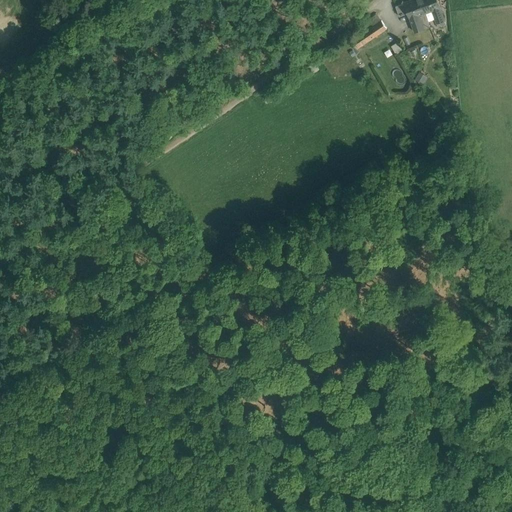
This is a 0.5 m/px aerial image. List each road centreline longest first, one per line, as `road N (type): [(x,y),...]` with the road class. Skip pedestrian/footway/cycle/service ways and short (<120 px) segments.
road 1 (track): [(374,6),(0,257)]
road 2 (track): [(190,511),(511,291)]
road 3 (track): [(511,505),(503,511),(408,499),(284,448)]
